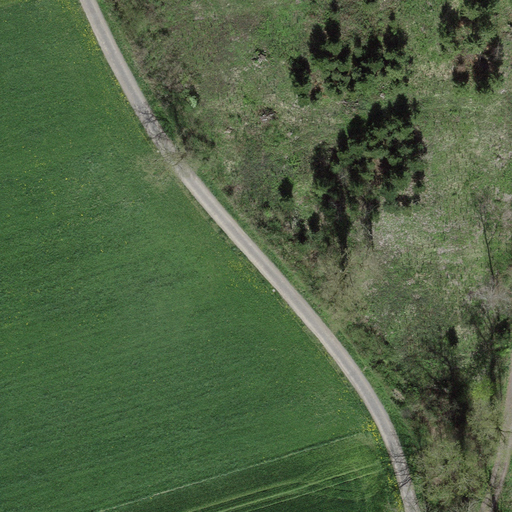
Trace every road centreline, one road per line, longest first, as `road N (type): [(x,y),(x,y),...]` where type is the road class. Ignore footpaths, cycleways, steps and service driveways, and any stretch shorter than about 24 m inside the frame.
road 1 (track): [(413,511),(368,394),(159,139),(88,0)]
road 2 (track): [(511,380),(493,479),(478,511)]
